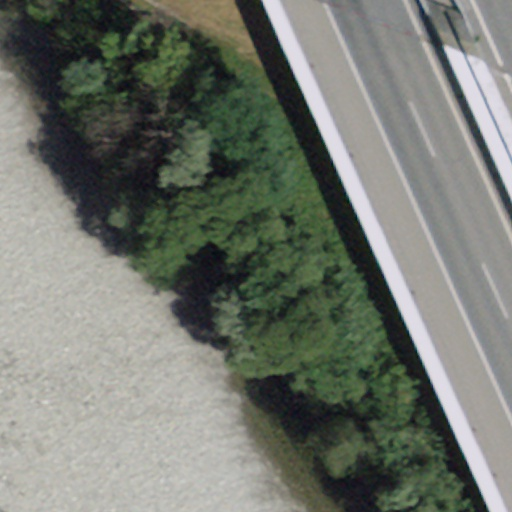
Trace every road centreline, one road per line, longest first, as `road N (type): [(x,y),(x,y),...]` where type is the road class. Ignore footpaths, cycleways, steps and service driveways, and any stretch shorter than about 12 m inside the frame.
road 1 (track): [(511,287),(291,142),(200,0)]
road 2 (motorway): [(365,0),(511,329)]
